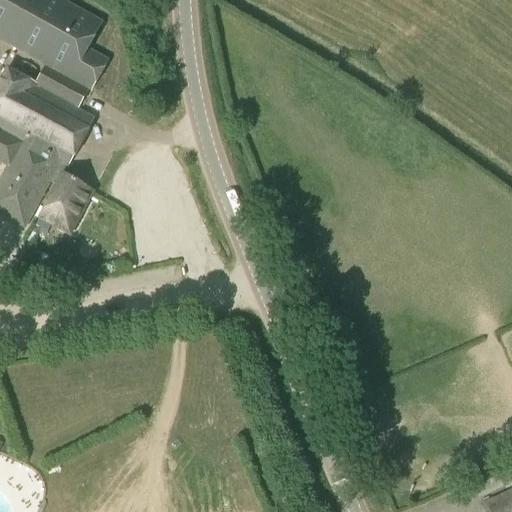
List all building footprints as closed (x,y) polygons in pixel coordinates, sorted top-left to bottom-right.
[(0,0),(0,41),(46,66),(35,86),(6,70),(0,80),(0,161),(9,167),(0,182),(0,212),(24,226),(48,181),(56,186),(62,176),(93,119),(69,106),(80,85),(90,91),(106,61),(85,50),(100,23),(57,0),(0,0)] [(101,134),(93,148),(105,155),(113,140),(101,134)] [(62,176),(56,186),(39,219),(71,236),(94,194),(62,176)] [(46,233),(35,227),(31,235),(42,241),(46,233)] [(511,511),(511,490),(481,505),(484,511),(511,511)]
